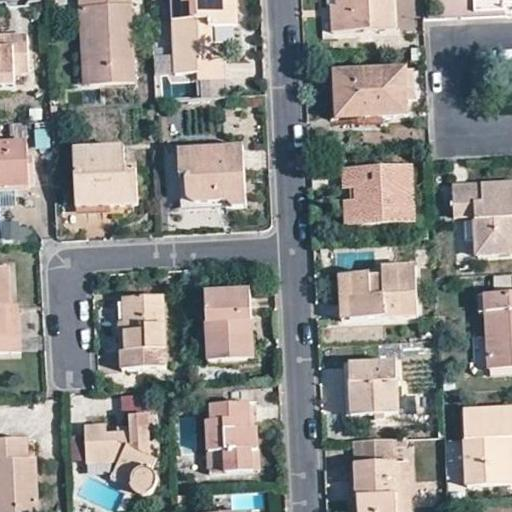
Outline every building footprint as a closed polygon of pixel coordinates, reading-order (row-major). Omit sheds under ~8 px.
[(77,0),(78,9),(89,8),(93,85),(134,83),(129,6),(128,0),(77,0)] [(211,28),(236,26),(234,0),(171,0),(174,74),(197,75),(196,64),(194,21),(211,20),(211,28)] [(335,0),(336,7),(336,8),(337,16),(330,17),(331,33),(392,30),(390,0),(335,0)] [(89,8),(78,9),(82,86),(93,85),(89,8)] [(337,16),(336,8),(329,8),(330,17),(337,16)] [(213,64),(211,28),(211,20),(194,21),(196,64),(213,64)] [(11,38),(12,48),(0,48),(0,86),(14,85),(14,74),(27,73),(25,37),(11,38)] [(11,38),(0,38),(0,48),(12,48),(11,38)] [(213,64),(196,64),(197,75),(197,81),(225,79),(224,63),(213,64)] [(335,76),(337,114),(358,112),(358,121),(409,117),(406,72),(335,76)] [(358,112),(337,114),(337,121),(358,121),(358,112)] [(26,144),(0,145),(0,186),(28,185),(26,144)] [(123,149),(73,151),(76,210),(138,207),(135,169),(124,169),(123,149)] [(178,151),(179,176),(185,177),(186,194),(186,198),(187,200),(190,203),(194,204),(201,205),(226,203),(231,210),(246,209),(242,149),(178,151)] [(353,191),(354,203),(355,226),(412,223),(410,169),(342,173),(343,191),(353,191)] [(511,185),(473,187),(474,220),(477,257),(511,255),(511,185)] [(474,220),(473,187),(452,188),(454,221),(474,220)] [(355,226),(354,203),(343,203),(344,227),(355,226)] [(204,205),(201,220),(220,224),(223,209),(204,205)] [(19,334),(7,335),(6,306),(11,306),(9,268),(0,268),(0,353),(21,353),(19,334)] [(368,276),(349,277),(350,290),(355,289),(355,301),(339,302),(340,322),(417,318),(414,271),(382,272),(383,281),(369,281),(368,276)] [(350,290),(349,277),(338,278),(339,302),(355,301),(355,289),(350,290)] [(243,317),(251,317),(250,292),(205,296),(209,364),(246,363),(243,317)] [(511,296),(484,298),(485,314),(488,372),(511,370),(511,296)] [(123,301),(125,353),(126,371),(167,369),(166,351),(163,298),(123,301)] [(477,315),(485,314),(484,298),(476,299),(477,315)] [(18,305),(11,306),(6,306),(7,335),(19,334),(18,305)] [(253,362),(251,317),(243,317),(246,363),(253,362)] [(351,418),(398,416),(394,366),(349,367),(351,418)] [(250,431),(257,430),(255,406),(211,408),(212,423),(206,423),(209,455),(224,454),(226,475),(252,473),(250,431)] [(508,440),(511,439),(511,410),(463,413),(466,486),(510,484),(508,440)] [(130,419),(131,433),(106,434),(105,426),(84,427),(86,466),(117,465),(110,479),(129,491),(132,493),(134,494),(137,496),(140,496),(143,497),(148,497),(148,495),(151,493),(152,492),(154,491),(155,488),(155,485),(155,481),(154,476),(152,473),(156,462),(151,458),(150,449),(148,418),(130,419)] [(259,473),(257,430),(250,431),(252,473),(259,473)] [(72,459),(84,459),(83,431),(71,431),(72,459)] [(27,442),(0,443),(0,511),(37,511),(36,462),(28,463),(27,442)] [(410,511),(408,464),(393,465),(396,511),(410,511)] [(356,467),(357,487),(367,486),(367,511),(396,511),(393,465),(356,467)] [(367,511),(367,486),(357,487),(357,511),(367,511)]
